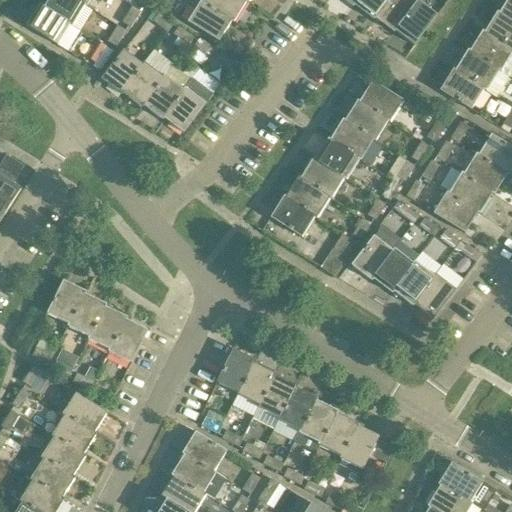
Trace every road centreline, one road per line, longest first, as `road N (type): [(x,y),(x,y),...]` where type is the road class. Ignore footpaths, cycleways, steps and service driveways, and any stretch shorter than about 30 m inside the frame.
road 1 (residential): [(109,511),(218,291)]
road 2 (residential): [(149,221),(211,171),(307,42)]
road 3 (residential): [(418,409),(218,291)]
road 4 (residential): [(418,409),(511,289)]
road 5 (residential): [(0,247),(74,127)]
road 6 (residential): [(149,221),(74,127)]
